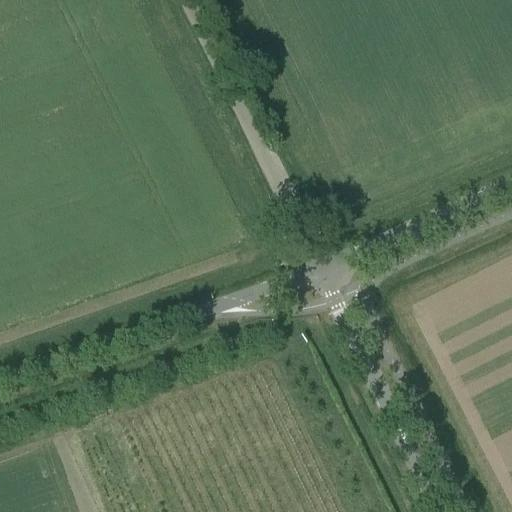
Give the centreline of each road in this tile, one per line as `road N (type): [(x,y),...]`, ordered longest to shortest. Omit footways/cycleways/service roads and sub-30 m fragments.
road 1 (unclassified): [(0,384),(320,270)]
road 2 (unclassified): [(320,270),(186,0)]
road 3 (unclassified): [(436,511),(320,270)]
road 4 (unclassified): [(320,270),(511,184)]
